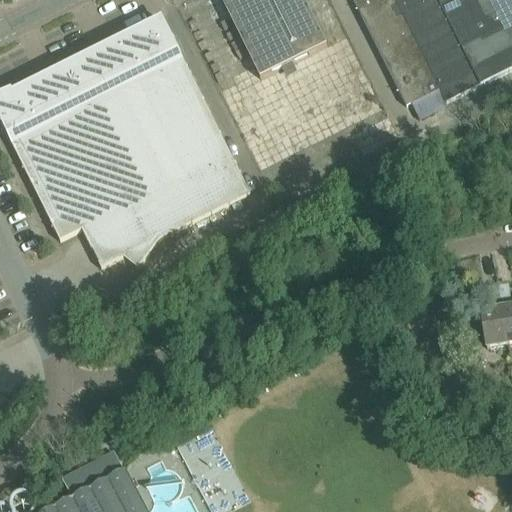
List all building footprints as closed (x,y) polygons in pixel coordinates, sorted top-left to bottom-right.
[(219,0),(248,58),(260,81),(326,48),(302,0),(219,0)] [(511,0),(351,0),(406,109),(439,93),(445,106),(511,72),(511,0)] [(0,126),(11,148),(60,244),(82,233),(101,272),(123,261),(137,272),(160,243),(250,198),(182,63),(183,62),(170,37),(168,38),(161,23),(146,31),(145,29),(10,96),(11,98),(3,101),(0,110),(0,121),(2,125),(0,126)] [(222,98),(258,82),(254,73),(245,77),(239,64),(211,76),(222,98)] [(498,289),(500,304),(510,302),(508,287),(498,289)] [(490,306),(500,304),(498,289),(488,290),(490,306)] [(511,309),(502,311),(507,347),(511,346),(511,309)] [(486,351),(507,347),(502,311),(480,314),(486,351)] [(144,511),(117,457),(89,471),(70,480),(60,485),(68,504),(52,511),(144,511)]
